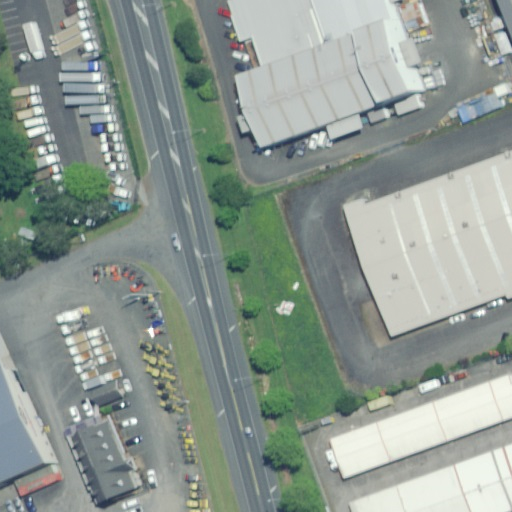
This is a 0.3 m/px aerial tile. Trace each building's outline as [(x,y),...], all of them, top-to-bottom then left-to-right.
[(236,77),(263,151),(415,96),(380,0),(219,0),(235,43),(244,40),(255,70),(236,77)] [(511,0),(499,0),(511,34),(511,0)] [(511,293),(511,152),(341,213),(387,339),(511,293)] [(0,487),(63,460),(16,354),(0,360),(0,487)] [(511,376),(327,442),(341,481),(511,419),(511,376)] [(149,490),(117,422),(79,440),(110,508),(149,490)] [(511,447),(347,506),(349,511),(506,511),(511,510),(511,447)]
